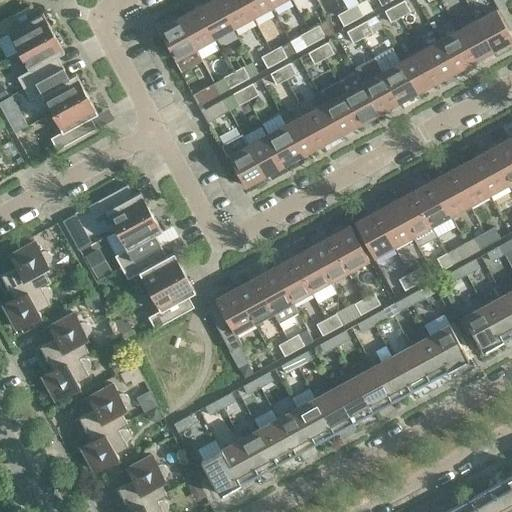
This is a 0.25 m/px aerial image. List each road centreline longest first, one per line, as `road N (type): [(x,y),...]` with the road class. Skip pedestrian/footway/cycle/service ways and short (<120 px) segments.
road 1 (residential): [(511,80),(220,243)]
road 2 (residential): [(511,376),(265,511)]
road 3 (residential): [(0,214),(152,131)]
road 4 (residential): [(361,511),(511,428)]
road 5 (residential): [(152,131),(87,11),(108,0)]
road 6 (residential): [(220,243),(152,131)]
